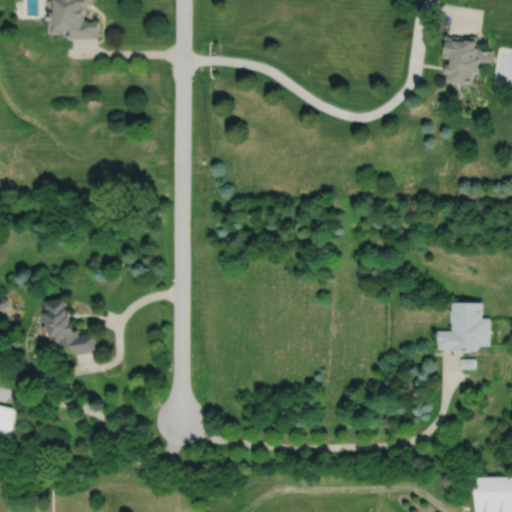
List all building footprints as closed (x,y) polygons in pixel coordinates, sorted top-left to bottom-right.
[(56,0),(56,9),(50,9),(50,23),(56,23),(56,28),(72,28),(72,37),(98,37),(98,30),(99,30),(99,20),(85,20),(85,16),(86,16),(86,8),(88,8),(88,2),(93,2),(93,0),(56,0)] [(483,67),(483,63),(492,64),(494,49),(482,48),(483,41),(479,40),(479,38),(478,38),(478,35),(470,34),(470,37),(454,34),(453,36),(445,34),(442,56),(450,57),(449,62),(446,62),(445,71),(448,72),(447,79),(462,81),(462,83),(468,83),(468,82),(472,83),(474,69),(479,70),(483,67)] [(2,297),(0,298),(0,307),(4,309),(9,305),(8,299),(2,297)] [(45,300),(47,312),(44,315),(45,324),(43,325),(41,328),(43,340),(46,342),(49,341),(52,344),(58,343),(59,348),(73,346),(74,355),(98,351),(95,332),(79,334),(78,329),(75,329),(74,322),(72,322),(69,308),(67,309),(65,297),(45,300)] [(453,301),(453,310),(451,310),(451,321),(453,321),(452,330),(438,330),(438,342),(439,342),(439,348),(453,349),(453,351),(475,351),(481,345),(491,345),(491,317),(483,317),(483,301),(453,301)] [(461,358),(461,368),(476,368),(476,358),(461,358)] [(0,405),(0,434),(11,437),(17,409),(0,405)] [(511,511),(511,477),(476,477),(476,511),(511,511)]
